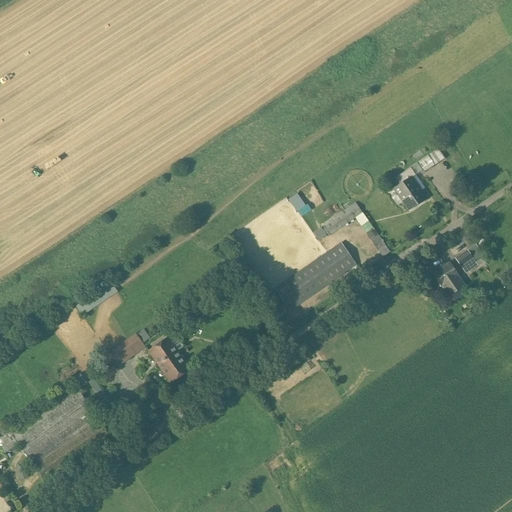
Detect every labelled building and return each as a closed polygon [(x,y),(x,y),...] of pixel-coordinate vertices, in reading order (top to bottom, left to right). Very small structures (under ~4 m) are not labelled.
[(436,149),(415,163),(422,173),(443,159),(436,149)] [(398,184),(393,188),(408,210),(424,199),(410,179),(414,176),(408,168),(394,178),(398,184)] [(303,217),(313,210),(299,192),(290,200),(303,217)] [(355,203),(320,227),(327,236),(361,212),(355,203)] [(372,228),(365,233),(377,250),(384,245),(372,228)] [(341,243),(274,289),(290,311),(356,265),(341,243)] [(467,249),(476,261),(484,256),(476,243),(467,249)] [(467,249),(455,257),(460,265),(464,262),(469,270),(478,264),(476,261),(467,249)] [(449,261),(432,273),(441,286),(442,285),(450,296),(465,286),(459,277),(460,277),(449,261)] [(139,332),(145,342),(151,339),(145,329),(139,332)] [(108,356),(116,367),(130,357),(128,354),(143,344),(136,335),(108,356)] [(169,339),(148,353),(171,384),(191,371),(169,339)] [(72,382),(75,387),(77,390),(86,384),(81,375),(72,382)] [(93,380),(89,383),(112,417),(120,411),(117,407),(114,409),(93,380)] [(10,432),(18,443),(45,482),(110,436),(77,390),(75,387),(10,432)] [(10,432),(0,439),(0,443),(6,452),(18,443),(10,432)] [(26,464),(18,467),(22,479),(29,477),(26,464)]
